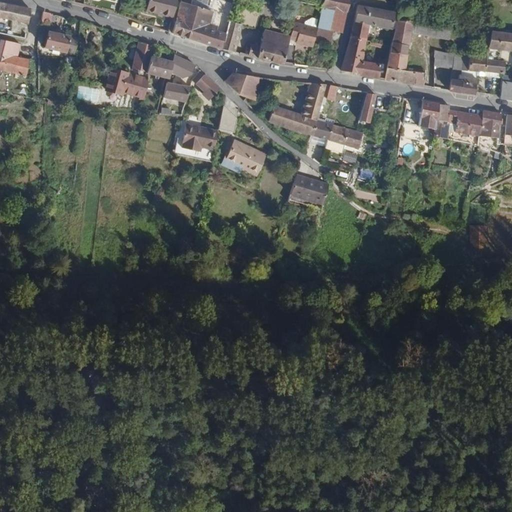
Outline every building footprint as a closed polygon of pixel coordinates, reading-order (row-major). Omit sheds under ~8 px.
[(147,0),(145,8),(171,15),(175,0),(147,0)] [(191,0),(190,5),(181,35),(219,47),(223,32),(216,30),(215,29),(216,25),(208,23),(209,20),(211,13),(201,10),(202,7),(203,6),(203,4),(204,3),(203,0),(191,0)] [(207,0),(203,0),(204,3),(203,4),(203,6),(202,7),(201,10),(211,13),(212,11),(209,9),(208,8),(209,5),(207,4),(207,2),(207,0)] [(322,0),(321,7),(346,12),(348,0),(322,0)] [(29,8),(0,2),(0,17),(27,23),(29,8)] [(190,5),(180,2),(172,32),(181,35),(190,5)] [(357,4),(353,21),(365,24),(389,28),(391,18),(395,19),(397,13),(357,4)] [(321,7),(316,26),(341,31),(346,12),(321,7)] [(412,11),(398,8),(397,13),(395,19),(411,22),(412,11)] [(50,12),(42,11),(40,21),(48,23),(50,12)] [(216,30),(223,32),(227,21),(227,18),(211,13),(209,20),(208,23),(216,25),(215,29),(216,30)] [(411,22),(395,19),(386,67),(402,70),(402,69),(402,67),(409,32),(411,22)] [(223,32),(219,47),(232,51),(239,24),(228,21),(227,21),(223,32)] [(293,21),(289,37),(288,38),(294,40),(294,41),(312,45),(316,27),(293,21)] [(353,21),(350,35),(363,38),(365,24),(353,21)] [(421,23),(411,22),(409,32),(419,33),(421,23)] [(449,28),(421,23),(419,33),(420,35),(433,37),(433,38),(447,40),(449,28)] [(246,43),(242,54),(282,63),(288,38),(289,37),(262,30),(258,44),(256,44),(255,45),(246,43)] [(76,48),(78,37),(47,31),(45,41),(76,48)] [(511,34),(489,32),(484,59),(497,60),(499,49),(511,50),(511,34)] [(350,35),(340,70),(357,72),(357,74),(376,77),(378,65),(377,64),(362,61),(361,60),(363,38),(350,35)] [(0,69),(24,74),(27,58),(16,55),(19,42),(0,38),(0,69)] [(152,44),(139,39),(132,65),(145,69),(149,56),(152,44)] [(462,55),(436,52),(434,52),(434,63),(460,69),(462,55)] [(186,60),(173,54),(170,62),(168,72),(172,73),(178,75),(181,77),(182,77),(189,73),(190,70),(193,64),(191,63),(186,60)] [(462,55),(460,69),(467,70),(468,56),(462,55)] [(145,69),(144,72),(163,77),(166,77),(168,72),(170,62),(149,56),(145,69)] [(484,59),(468,56),(467,70),(474,72),(477,72),(482,73),(483,72),(484,59)] [(497,60),(484,59),(483,72),(497,74),(502,74),(503,61),(497,60)] [(386,67),(384,79),(399,82),(402,70),(386,67)] [(122,91),(142,96),(143,92),(147,79),(146,78),(110,69),(104,91),(120,95),(122,91)] [(402,70),(399,82),(410,83),(411,78),(412,74),(413,71),(402,69),(402,70)] [(456,75),(456,81),(469,83),(469,78),(474,79),(474,72),(467,70),(460,69),(459,75),(456,75)] [(231,71),(223,80),(235,93),(250,99),(255,76),(232,71),(231,71)] [(412,74),(411,78),(422,79),(422,73),(413,71),(412,74)] [(163,77),(162,82),(165,82),(168,83),(180,85),(181,77),(178,75),(172,73),(168,72),(166,77),(163,77)] [(203,73),(195,82),(204,91),(205,88),(209,83),(210,80),(203,73)] [(450,80),(447,90),(473,94),(474,79),(469,78),(469,83),(456,81),(450,80)] [(147,79),(143,92),(150,93),(153,80),(147,79)] [(209,83),(206,93),(210,96),(218,87),(210,80),(209,83)] [(168,83),(165,82),(161,96),(184,102),(188,86),(180,85),(168,83)] [(501,82),(499,98),(510,100),(511,84),(511,83),(508,82),(502,82),(501,82)] [(323,84),(309,83),(302,105),(305,106),(304,108),(302,116),(299,115),(272,105),(266,121),(308,135),(313,119),(323,84)] [(335,86),(328,85),(326,100),(333,101),(335,86)] [(375,92),(365,91),(364,106),(372,107),(373,106),(375,92)] [(447,105),(419,100),(416,126),(433,128),(432,136),(442,138),(445,119),(454,120),(452,132),(497,138),(499,113),(481,109),(480,114),(446,110),(447,105)] [(221,106),(216,129),(231,133),(235,118),(234,117),(227,110),(221,106)] [(511,124),(511,113),(504,113),(503,133),(511,133),(511,124)] [(313,119),(308,135),(309,135),(325,139),(329,127),(330,124),(322,121),(320,121),(313,119)] [(173,154),(189,158),(191,151),(180,148),(180,146),(185,124),(180,123),(173,154)] [(180,148),(191,151),(194,141),(195,139),(195,137),(196,136),(196,134),(196,133),(196,131),(197,129),(197,127),(185,124),(180,146),(180,148)] [(329,127),(325,139),(329,140),(343,145),(344,145),(346,135),(350,135),(351,135),(353,130),(330,124),(329,127)] [(194,141),(191,151),(198,152),(199,148),(200,148),(211,150),(216,131),(197,127),(197,129),(196,131),(196,133),(196,134),(196,136),(195,137),(195,139),(194,141)] [(360,132),(353,130),(351,135),(350,135),(346,135),(344,145),(356,148),(360,132)] [(232,141),(224,161),(255,175),(263,155),(263,154),(232,141)] [(191,151),(189,158),(209,163),(211,150),(200,148),(199,148),(198,152),(191,151)] [(335,177),(347,180),(351,166),(339,163),(335,177)] [(293,178),(288,195),(322,203),(326,183),(308,179),(308,182),(293,178)] [(471,226),(470,249),(484,250),(485,226),(471,226)]
